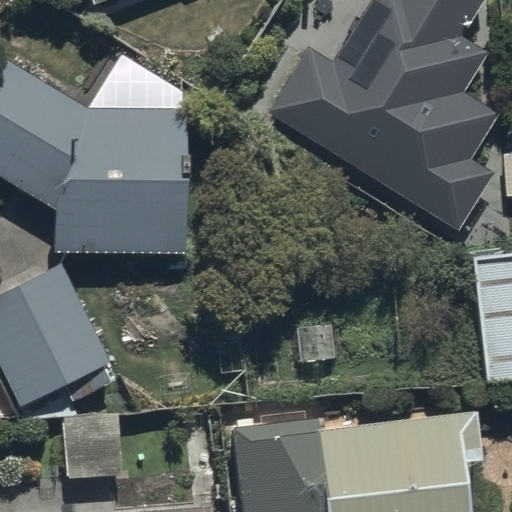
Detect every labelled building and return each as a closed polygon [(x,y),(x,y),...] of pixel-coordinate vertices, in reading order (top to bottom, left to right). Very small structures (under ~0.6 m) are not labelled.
[(369,0),(331,58),(309,45),(270,110),(457,230),(494,174),(466,156),(495,112),(462,89),(488,50),(465,37),(484,1),(484,0),(369,0)] [(0,47),(0,172),(46,199),(46,239),(177,243),(175,98),(77,97),(0,47)] [(511,248),(473,252),(485,382),(511,379),(511,248)] [(0,350),(21,393),(55,376),(64,396),(107,375),(97,355),(102,352),(53,252),(0,278),(0,350)] [(464,405),(228,425),(235,511),(460,511),(456,458),(469,457),(464,405)] [(113,407),(56,409),(60,470),(115,469),(115,464),(139,463),(138,426),(113,427),(113,407)] [(207,511),(207,497),(8,511),(7,511),(207,511)]
